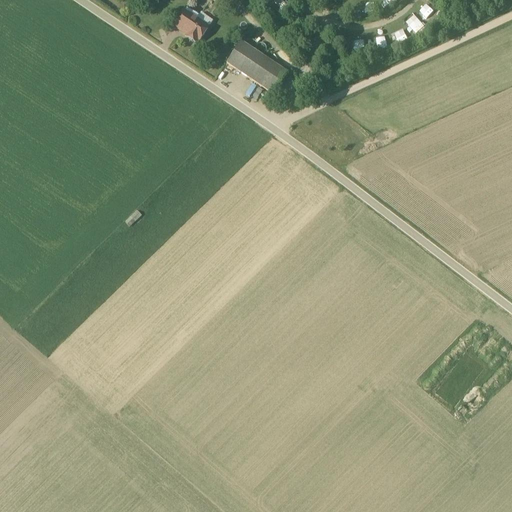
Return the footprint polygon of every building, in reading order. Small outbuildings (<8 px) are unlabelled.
[(280,0),(277,0),(274,3),(282,11),(287,7),(280,0)] [(351,14),(361,14),(361,6),(352,5),(351,14)] [(419,16),(431,22),(436,12),(423,7),(419,16)] [(210,28),(184,12),(174,27),(187,36),(186,38),(189,39),(189,41),(192,43),(194,43),(197,45),(198,43),(199,44),(205,36),(210,28)] [(417,15),(406,20),(413,35),(424,30),(417,15)] [(296,28),(303,21),(298,16),(291,22),(296,28)] [(385,39),(375,41),(377,49),(387,47),(385,39)] [(355,51),(364,51),(364,42),(354,42),(355,51)] [(241,44),(227,65),(274,96),(288,75),(241,44)] [(136,210),(125,223),(130,227),(141,215),(136,210)]
